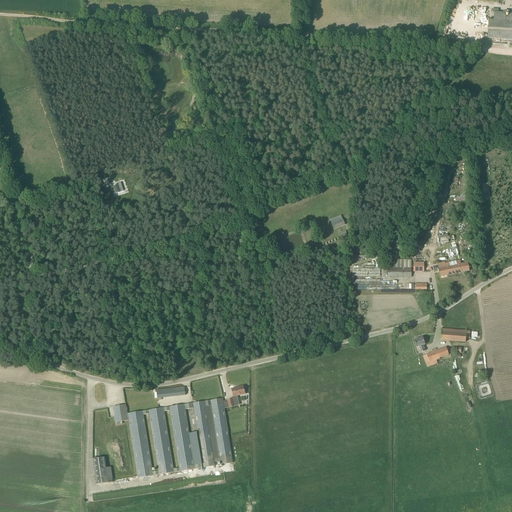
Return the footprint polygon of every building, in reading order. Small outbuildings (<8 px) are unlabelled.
[(511,13),(498,13),(498,9),(492,9),(492,13),(495,13),(494,21),(489,21),(487,38),(511,39),(511,13)] [(116,194),(121,192),(124,191),(121,183),(115,185),(115,186),(113,186),(116,194)] [(332,224),(334,229),(345,225),(343,219),(332,224)] [(440,244),(448,243),(448,238),(448,234),(439,235),(440,244)] [(460,260),(437,265),(440,277),(469,271),(468,262),(461,264),(460,260)] [(412,268),(389,268),(387,268),(387,277),(412,277),(412,268)] [(441,329),(441,340),(465,342),(466,331),(441,329)] [(423,346),(425,345),(422,337),(414,340),(417,348),(419,347),(421,353),(425,351),(423,346)] [(440,358),(449,355),(447,347),(426,355),(423,356),(427,367),(438,364),(437,360),(441,359),(440,358)] [(227,400),(229,408),(234,407),(233,404),(237,403),(238,400),(237,396),(245,394),(243,386),(231,389),(233,397),(232,399),(227,400)] [(157,398),(185,395),(184,387),(156,390),(157,398)] [(223,402),(222,399),(192,404),(193,408),(197,432),(203,468),(216,466),(215,462),(220,461),(221,465),(233,463),(224,409),(229,408),(227,400),(223,402)] [(138,478),(203,468),(197,432),(189,433),(185,410),(193,408),(192,404),(127,414),(128,421),(129,420),(138,478)] [(115,423),(128,421),(127,414),(126,405),(113,407),(115,423)] [(106,468),(104,458),(92,460),(96,485),(113,482),(111,467),(106,468)]
